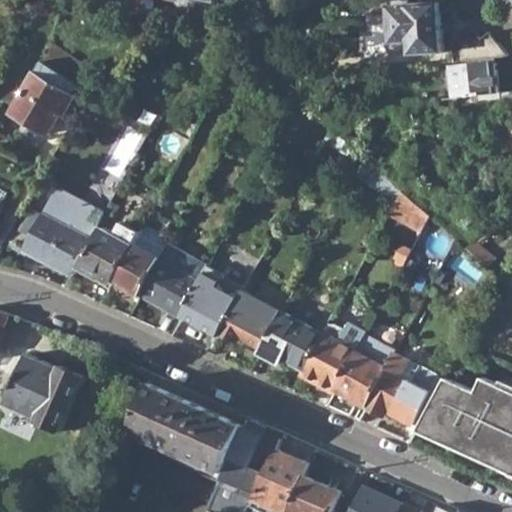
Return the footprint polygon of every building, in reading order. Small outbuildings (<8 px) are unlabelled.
[(121,0),(121,2),(157,9),(158,0),(121,0)] [(411,40),(412,53),(446,50),(441,1),(388,5),(391,42),(411,40)] [(455,59),(511,53),(492,31),(484,38),(475,28),(454,45),(455,59)] [(451,90),(450,98),(457,97),(457,94),(501,90),(498,61),(456,65),(457,89),(451,90)] [(15,113),(51,134),(80,84),(49,62),(48,65),(43,62),(15,113)] [(109,106),(131,117),(137,107),(126,101),(138,85),(129,79),(109,106)] [(403,190),(421,206),(429,195),(412,181),(403,190)] [(0,186),(0,203),(8,191),(0,186)] [(393,208),(425,225),(431,215),(421,206),(403,190),(393,208)] [(48,215),(40,228),(33,241),(28,250),(74,275),(94,239),(48,215)] [(84,268),(115,283),(116,281),(135,245),(142,233),(123,223),(117,234),(105,228),(84,268)] [(135,245),(162,259),(171,243),(158,236),(161,231),(146,224),(142,233),(135,245)] [(26,237),(33,241),(40,228),(33,225),(26,237)] [(469,248),(488,265),(496,257),(478,242),(469,248)] [(116,281),(143,294),(162,259),(135,245),(116,281)] [(143,294),(183,315),(201,281),(162,259),(143,294)] [(183,315),(219,336),(222,331),(240,297),(220,287),(225,275),(209,266),(201,281),(183,315)] [(242,337),(264,348),(284,312),(244,290),(240,297),(222,331),(239,341),(242,337)] [(0,349),(13,315),(0,311),(0,349)] [(285,359),(306,370),(326,334),(284,312),(264,348),(262,352),(282,362),(285,359)] [(304,374),(336,391),(338,388),(364,338),(332,321),(326,334),(306,370),(304,374)] [(364,338),(338,388),(369,405),(397,352),(366,335),(364,338)] [(390,411),(415,425),(433,390),(440,376),(397,352),(369,405),(387,414),(390,411)] [(10,405),(56,427),(80,372),(65,366),(64,368),(34,355),(10,405)] [(479,391),(448,376),(434,402),(419,429),(425,432),(428,425),(448,434),(445,441),(479,457),(482,450),(511,463),(511,392),(509,391),(510,388),(486,377),(479,391)] [(136,429),(228,469),(247,425),(152,383),(136,429)] [(250,467),(267,426),(250,418),(247,425),(228,469),(221,483),(246,494),(240,509),(247,511),(249,511),(256,497),(261,483),(266,474),(250,467)] [(256,497),(289,511),(292,511),(293,511),(308,475),(313,462),(277,446),(266,474),(261,483),(256,497)] [(308,475),(293,511),(292,511),(334,511),(344,490),(308,475)] [(399,511),(404,503),(366,485),(353,511),(399,511)] [(421,511),(422,511),(404,503),(399,511),(421,511)]
